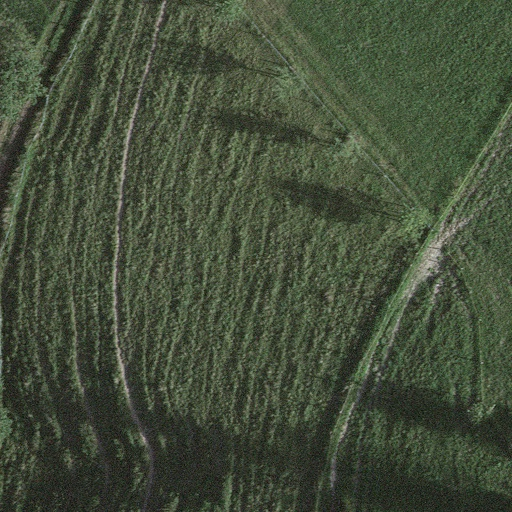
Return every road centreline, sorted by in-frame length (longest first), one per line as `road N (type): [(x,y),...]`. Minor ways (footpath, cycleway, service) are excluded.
road 1 (track): [(318,0),(511,292)]
road 2 (track): [(0,194),(28,99),(78,0)]
